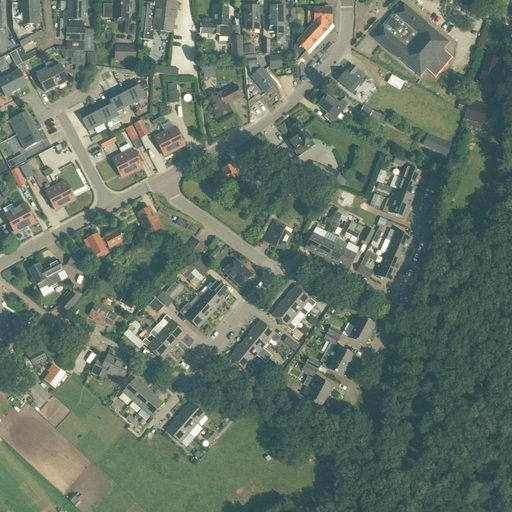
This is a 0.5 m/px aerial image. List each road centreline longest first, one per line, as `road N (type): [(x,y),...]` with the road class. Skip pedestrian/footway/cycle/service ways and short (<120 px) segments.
road 1 (residential): [(159,182),(300,94),(343,46),(346,0)]
road 2 (residential): [(189,379),(97,337),(90,343),(0,278)]
road 3 (residential): [(387,306),(404,294),(430,234),(417,228),(437,174)]
road 4 (residential): [(274,272),(159,182)]
road 5 (residential): [(189,379),(274,272)]
road 6 (residential): [(333,422),(387,322),(387,306)]
road 7 (residential): [(387,306),(302,261),(274,272)]
road 8 (residential): [(0,265),(109,208)]
